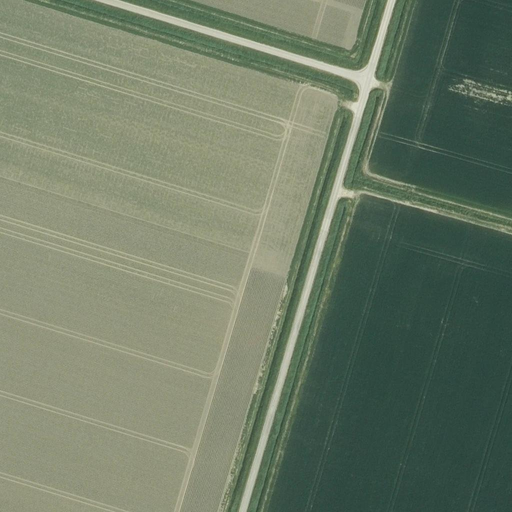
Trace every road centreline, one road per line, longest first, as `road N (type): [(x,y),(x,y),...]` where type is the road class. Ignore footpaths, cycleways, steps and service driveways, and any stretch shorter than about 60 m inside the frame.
road 1 (tertiary): [(241,511),(367,82)]
road 2 (unclassified): [(367,82),(99,0)]
